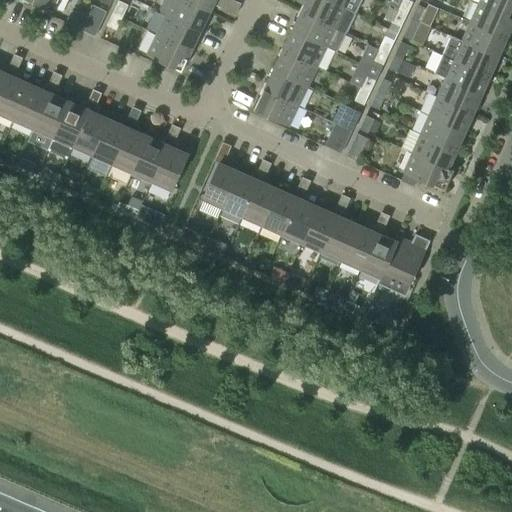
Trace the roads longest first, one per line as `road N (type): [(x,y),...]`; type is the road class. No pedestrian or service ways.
road 1 (tertiary): [(511,380),(476,354),(458,300),(459,272),(511,147)]
road 2 (residential): [(440,223),(229,125),(206,104)]
road 3 (residential): [(206,104),(190,111),(0,28)]
